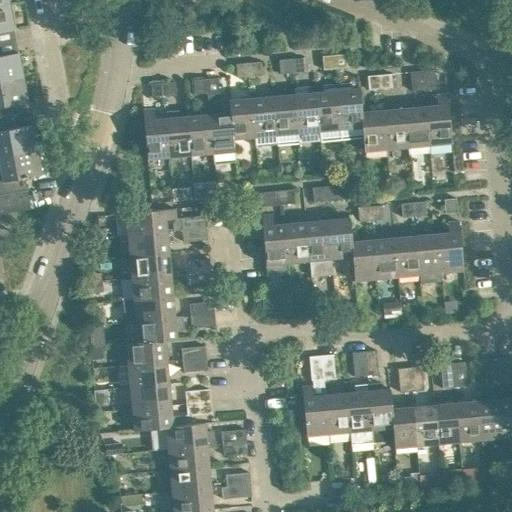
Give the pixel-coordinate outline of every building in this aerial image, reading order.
[(0,31),(14,29),(9,4),(0,5),(0,31)] [(0,81),(23,77),(18,52),(0,55),(0,81)] [(347,67),(346,54),(334,55),(335,68),(347,67)] [(335,68),(334,55),(322,56),(323,70),(335,68)] [(304,71),(303,57),(291,59),(292,72),(304,71)] [(292,72),(291,59),(279,60),(280,73),(292,72)] [(261,75),(260,61),(248,62),(249,76),(261,75)] [(249,76),(248,62),(236,64),(237,78),(249,76)] [(436,88),(434,69),(422,70),(424,89),(436,88)] [(424,89),(422,70),(410,72),(412,91),(424,89)] [(393,87),(391,73),(379,75),(381,88),(393,87)] [(381,88),(379,75),(367,76),(369,90),(381,88)] [(27,102),(23,77),(0,81),(0,118),(9,117),(7,106),(27,102)] [(220,99),(218,77),(206,79),(207,93),(208,101),(220,99)] [(207,93),(206,79),(194,80),(195,94),(207,93)] [(176,95),(175,81),(163,82),(164,97),(176,95)] [(164,97),(163,82),(151,84),(152,98),(164,97)] [(351,83),(337,84),(342,138),(363,136),(362,127),(359,88),(352,89),(351,83)] [(324,92),(316,92),(320,140),(342,138),(337,84),(323,85),(324,92)] [(294,89),(294,94),(299,142),(320,140),(316,92),(308,93),(307,87),(294,89)] [(299,142),(294,94),(273,96),(277,144),(299,142)] [(451,142),(447,94),(446,94),(447,104),(426,106),(429,144),(451,142)] [(273,96),(251,98),(255,146),(277,144),(273,96)] [(254,137),(251,98),(229,100),(233,138),(254,137)] [(426,106),(404,108),(407,146),(408,154),(430,152),(426,106)] [(407,146),(404,108),(383,110),(386,148),(407,146)] [(143,110),(145,134),(147,158),(169,156),(166,118),(145,120),(144,110),(143,110)] [(383,110),(361,112),(362,127),(363,136),(364,150),(386,148),(383,110)] [(230,112),(209,114),(213,164),(236,161),(233,138),(230,112)] [(209,114),(187,116),(191,154),(212,152),(209,114)] [(191,154),(187,116),(166,118),(169,156),(191,154)] [(32,125),(11,129),(9,117),(0,118),(0,156),(36,150),(32,125)] [(41,174),(36,150),(0,156),(0,162),(1,170),(0,170),(0,214),(31,208),(25,177),(41,174)] [(348,198),(346,184),(324,186),(326,200),(348,198)] [(326,200),(324,186),(312,187),(314,201),(326,200)] [(294,203),(293,189),(281,190),(282,204),(294,203)] [(282,204),(281,190),(259,192),(260,206),(282,204)] [(457,212),(456,198),(444,199),(445,213),(457,212)] [(426,215),(424,201),(413,202),(414,216),(426,215)] [(414,216),(413,202),(401,203),(402,217),(414,216)] [(383,219),(381,205),(370,206),(371,220),(383,219)] [(371,220),(370,206),(357,207),(359,222),(371,220)] [(176,218),(175,208),(126,213),(128,235),(166,231),(165,219),(176,218)] [(206,228),(205,215),(181,217),(182,230),(206,228)] [(262,215),(261,215),(267,275),(289,273),(284,224),(263,226),(262,215)] [(349,218),(327,220),(331,258),(352,256),(351,242),(352,241),(349,218)] [(331,258),(327,220),(306,222),(309,260),(331,258)] [(463,270),(458,221),(457,221),(458,232),(437,233),(441,272),(463,270)] [(306,222),(284,224),(288,262),(309,260),(306,222)] [(207,239),(206,228),(182,230),(183,241),(207,239)] [(168,253),(166,231),(128,235),(130,256),(168,253)] [(441,272),(437,233),(416,236),(419,274),(441,272)] [(419,274),(416,236),(394,238),(398,276),(419,274)] [(398,276),(394,238),(373,240),(376,278),(398,276)] [(373,240),(352,241),(351,242),(352,256),(354,280),(376,278),(373,240)] [(170,274),(168,253),(130,256),(132,278),(170,274)] [(210,271),(209,258),(185,261),(186,273),(210,271)] [(211,282),(210,271),(186,273),(187,285),(211,282)] [(101,272),(92,273),(92,281),(101,280),(101,272)] [(170,274),(132,278),(134,299),(172,296),(170,274)] [(174,317),(172,296),(134,299),(136,321),(174,317)] [(214,314),(213,301),(189,304),(190,316),(214,314)] [(215,325),(214,314),(190,316),(191,328),(215,325)] [(174,317),(136,321),(138,342),(165,340),(176,339),(176,330),(183,329),(181,317),(174,317)] [(128,365),(167,361),(165,340),(138,342),(117,344),(119,365),(128,365)] [(206,358),(205,346),(181,348),(182,360),(206,358)] [(379,374),(376,350),(364,351),(366,375),(379,374)] [(366,375),(364,351),(352,352),(355,376),(366,375)] [(321,355),(323,379),(335,378),(333,354),(321,355)] [(323,379),(321,355),(309,356),(311,380),(312,380),(313,385),(311,388),(303,389),(303,386),(301,386),(306,435),(328,433),(325,395),(323,379)] [(207,370),(206,358),(182,360),(183,372),(207,370)] [(509,382),(507,358),(495,359),(497,383),(509,382)] [(497,383),(495,359),(483,360),(485,384),(497,383)] [(168,383),(167,361),(128,365),(130,386),(168,383)] [(466,386),(464,362),(452,363),(454,387),(466,386)] [(454,387),(452,363),(440,364),(443,388),(454,387)] [(423,390),(421,366),(409,367),(411,391),(423,390)] [(411,391),(409,367),(397,368),(400,392),(411,391)] [(170,404),(168,383),(130,386),(132,408),(170,404)] [(351,440),(351,444),(373,442),(368,391),(367,391),(367,383),(355,384),(355,392),(346,393),(351,440)] [(367,384),(368,391),(373,442),(393,439),(391,409),(390,389),(383,389),(382,383),(367,384)] [(210,401),(209,389),(185,391),(186,403),(210,401)] [(346,393),(325,395),(328,433),(329,433),(330,442),(351,440),(346,393)] [(511,435),(511,397),(499,399),(502,437),(511,435)] [(499,399),(477,401),(481,439),(502,437),(499,399)] [(211,413),(210,401),(186,403),(187,414),(172,416),(170,404),(132,408),(134,430),(166,427),(193,424),(192,414),(211,413)] [(481,439),(477,401),(456,403),(459,441),(481,439)] [(459,441),(456,403),(434,405),(438,443),(459,441)] [(438,443),(434,405),(413,407),(416,445),(438,443)] [(416,445),(413,407),(391,409),(393,439),(394,447),(416,445)] [(206,444),(204,423),(193,424),(166,427),(168,448),(206,444)] [(246,441),(245,429),(221,431),(222,443),(246,441)] [(247,453),(246,441),(222,443),(223,455),(247,453)] [(122,452),(122,442),(106,443),(104,443),(105,453),(110,453),(122,452)] [(208,466),(206,444),(168,448),(170,470),(208,466)] [(210,487),(208,466),(170,470),(172,491),(210,487)] [(250,484),(249,472),(225,474),(226,486),(250,484)] [(439,473),(419,475),(419,476),(420,487),(440,485),(439,475),(439,473)] [(251,496),(250,484),(226,486),(227,498),(251,496)] [(180,511),(212,509),(210,487),(172,491),(174,511),(180,511)]
